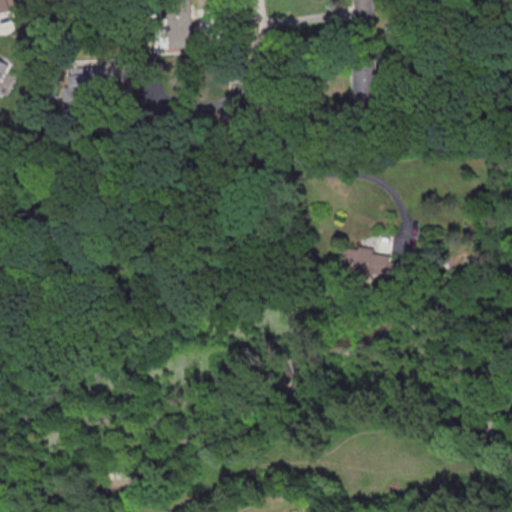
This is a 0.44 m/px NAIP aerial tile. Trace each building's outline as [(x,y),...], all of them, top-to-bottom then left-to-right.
[(0,0),(0,14),(21,10),(18,0),(0,0)] [(167,0),(190,0),(192,41),(169,42),(167,0)] [(350,0),(373,0),(374,16),(351,17),(350,0)] [(354,51),(377,50),(379,94),(356,95),(354,51)] [(0,79),(9,62),(0,57),(0,79)] [(74,74),(97,73),(99,117),(76,118),(74,74)] [(392,250),(349,249),(349,273),(392,274),(392,250)]
